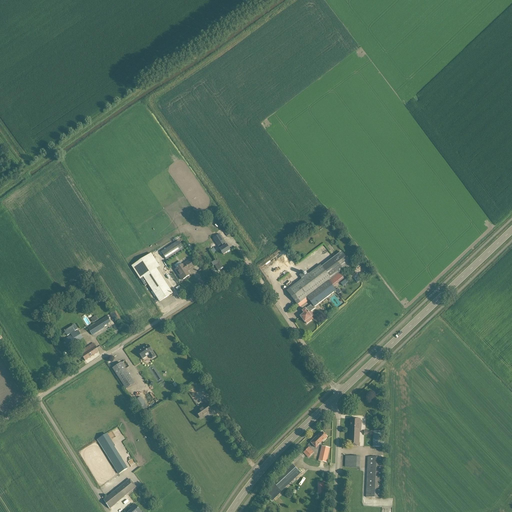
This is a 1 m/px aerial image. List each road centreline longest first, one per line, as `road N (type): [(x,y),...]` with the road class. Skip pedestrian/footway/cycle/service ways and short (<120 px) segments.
road 1 (unclassified): [(37,400),(243,267),(339,393)]
road 2 (secondary): [(339,393),(511,230)]
road 3 (secondary): [(229,511),(328,402)]
road 4 (unclassified): [(37,400),(106,511)]
